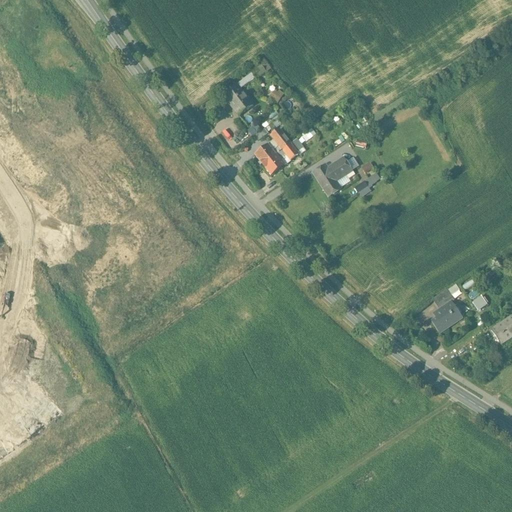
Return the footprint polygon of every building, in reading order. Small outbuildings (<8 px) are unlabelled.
[(263,60),(249,71),(252,75),(262,67),(266,64),(263,60)] [(262,67),(252,75),(256,80),(266,72),(262,67)] [(237,86),(231,90),(223,96),(239,117),(253,106),(237,86)] [(278,103),(284,95),(276,89),(270,97),(278,103)] [(265,130),(256,137),(259,142),(269,134),(265,130)] [(279,130),(271,137),(274,141),(279,148),(279,147),(282,151),(290,145),(291,145),(279,130)] [(268,146),(255,156),(263,167),(282,151),(279,147),(279,148),(274,141),(268,146)] [(299,155),(290,145),(282,151),(285,155),(291,162),(299,155)] [(282,151),(263,167),(271,177),(284,167),(279,160),(285,155),(282,151)] [(344,160),(327,170),(335,182),(352,172),(344,160)] [(370,163),(362,168),(366,174),(374,169),(370,163)] [(327,170),(325,166),(314,174),(329,198),(341,191),(335,182),(327,170)] [(365,183),(354,190),(357,194),(368,187),(365,183)] [(447,290),(433,300),(437,305),(450,296),(447,290)] [(455,302),(450,296),(437,305),(441,310),(433,315),(437,320),(432,323),(440,335),(463,320),(452,303),(455,302)] [(487,305),(482,298),(478,301),(483,308),(487,305)] [(478,301),(478,300),(473,304),(478,311),(483,308),(478,301)] [(511,316),(491,331),(501,346),(511,338),(511,316)]
